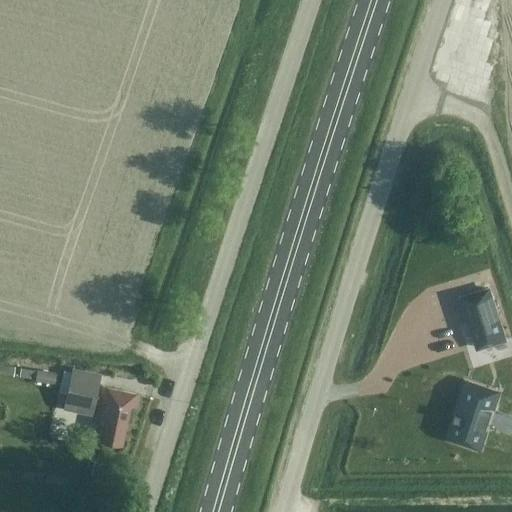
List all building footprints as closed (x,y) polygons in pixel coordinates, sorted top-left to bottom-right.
[(460,296),(477,351),(507,341),(490,286),(460,296)] [(0,366),(0,374),(13,377),(15,369),(0,366)] [(64,408),(92,414),(100,374),(72,369),(72,372),(67,394),(64,408)] [(21,370),(20,378),(36,380),(37,372),(21,370)] [(36,380),(36,382),(54,385),(56,373),(37,370),(37,372),(36,380)] [(63,370),(58,393),(67,394),(72,372),(63,370)] [(449,437),(480,448),(498,392),(467,381),(449,437)] [(139,394),(103,387),(96,420),(103,422),(100,440),(122,444),(127,422),(130,422),(133,408),(136,408),(139,394)]
